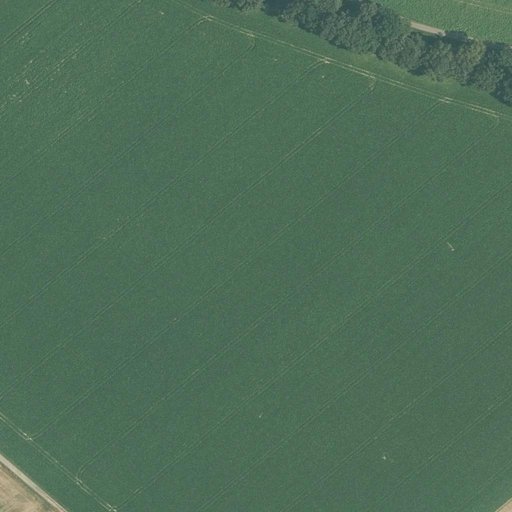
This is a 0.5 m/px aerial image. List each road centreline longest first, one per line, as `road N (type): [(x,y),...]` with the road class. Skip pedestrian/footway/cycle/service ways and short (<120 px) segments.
road 1 (residential): [(511,72),(300,0)]
road 2 (track): [(357,0),(441,33),(511,49)]
